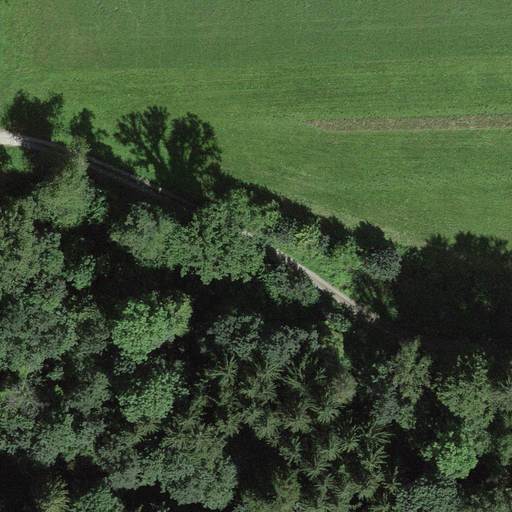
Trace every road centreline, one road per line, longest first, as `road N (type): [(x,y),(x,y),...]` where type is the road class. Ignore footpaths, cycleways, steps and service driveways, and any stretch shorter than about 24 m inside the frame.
road 1 (track): [(511,350),(440,350),(161,190),(0,139)]
road 2 (track): [(222,511),(96,473),(0,472)]
